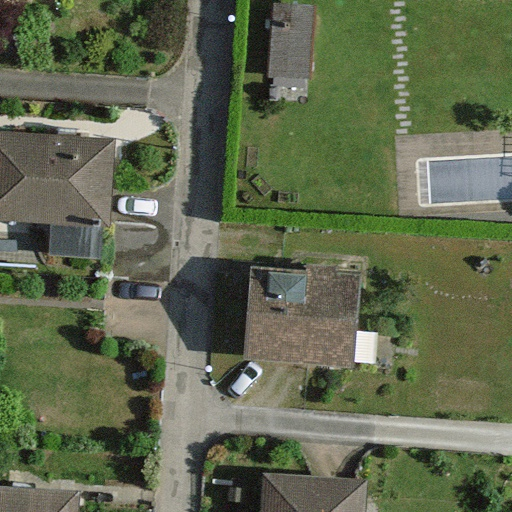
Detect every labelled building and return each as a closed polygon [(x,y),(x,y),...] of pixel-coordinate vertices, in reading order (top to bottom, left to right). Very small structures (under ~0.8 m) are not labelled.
[(277,0),(275,74),(318,75),(320,0),(277,0)] [(0,125),(0,218),(102,223),(106,130),(0,125)] [(246,260),(240,356),(356,364),(363,268),(246,260)] [(261,474),(257,511),(369,511),(372,483),(261,474)] [(0,486),(0,511),(75,511),(77,492),(0,486)]
